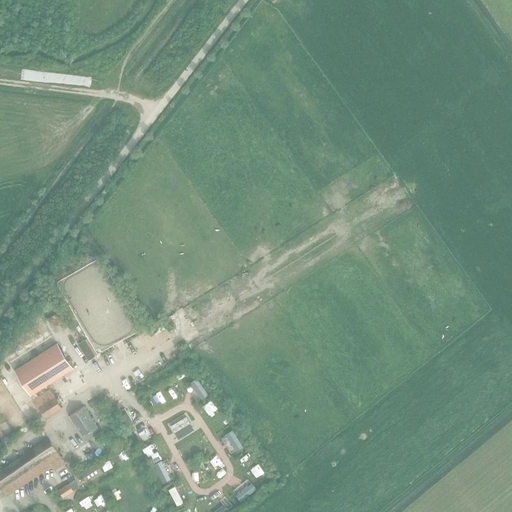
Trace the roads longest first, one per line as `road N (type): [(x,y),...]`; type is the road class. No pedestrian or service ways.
road 1 (unclassified): [(0,312),(243,0)]
road 2 (track): [(0,52),(78,58),(127,33),(151,0)]
road 3 (track): [(0,81),(121,96),(154,114)]
